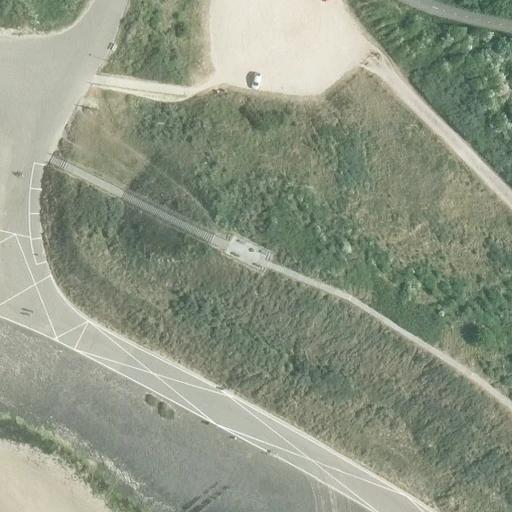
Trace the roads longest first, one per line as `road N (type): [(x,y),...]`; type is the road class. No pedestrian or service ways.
road 1 (unclassified): [(3,218),(25,282),(74,330),(302,450),(398,511)]
road 2 (unclassified): [(3,218),(30,122),(68,73)]
